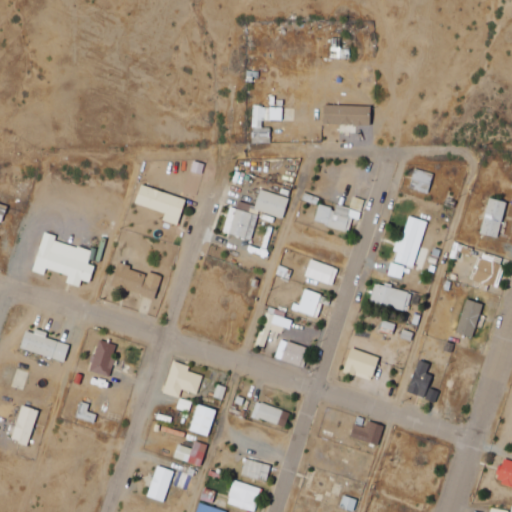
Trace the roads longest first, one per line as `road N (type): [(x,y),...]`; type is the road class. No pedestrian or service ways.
road 1 (residential): [(473,435),(0,285)]
road 2 (residential): [(273,511),(392,151)]
road 3 (residential): [(102,511),(221,151)]
road 4 (residential): [(448,511),(511,314)]
road 5 (residential): [(221,151),(392,151)]
